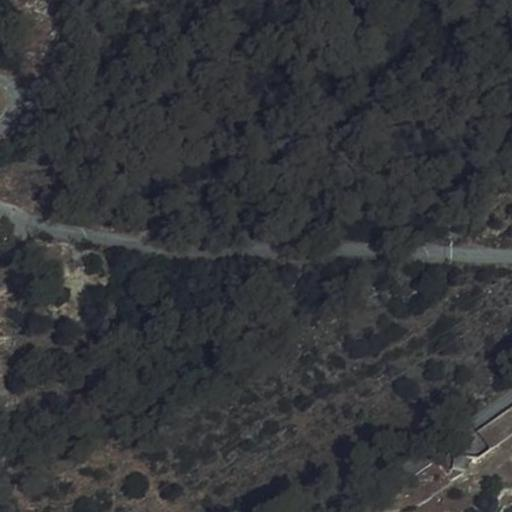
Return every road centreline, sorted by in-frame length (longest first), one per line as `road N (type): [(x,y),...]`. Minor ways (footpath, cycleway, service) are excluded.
road 1 (residential): [(511,254),(158,249),(0,215)]
road 2 (residential): [(341,511),(511,395)]
